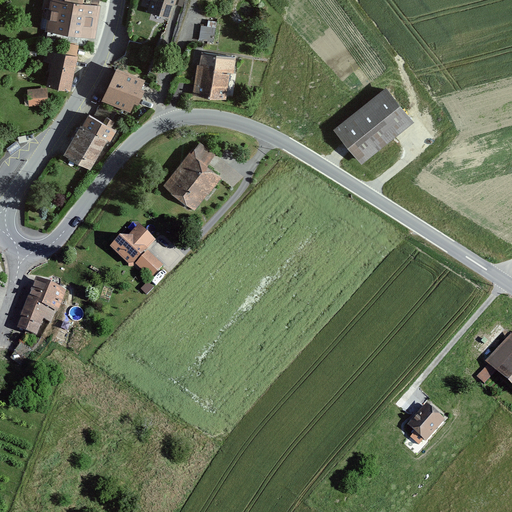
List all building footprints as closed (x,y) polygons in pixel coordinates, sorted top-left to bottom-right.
[(95,39),(101,6),(65,0),(50,0),(45,30),(95,39)] [(170,17),(175,0),(152,0),(149,11),(170,17)] [(217,46),(219,28),(202,26),(199,44),(217,46)] [(150,62),(155,45),(130,38),(126,56),(150,62)] [(71,90),(76,57),(46,52),(44,63),(52,65),(48,86),(71,90)] [(236,57),(200,52),(193,94),(224,99),(228,72),(234,73),(236,57)] [(132,112),(144,84),(114,71),(102,99),(132,112)] [(411,121),(384,89),(334,130),(361,162),(411,121)] [(48,104),(46,91),(28,93),(29,106),(48,104)] [(117,131),(86,115),(65,152),(91,166),(106,139),(111,141),(117,131)] [(194,209),(221,175),(191,150),(163,184),(194,209)] [(134,222),(109,249),(129,267),(134,262),(152,278),(163,267),(145,251),(153,242),(134,222)] [(68,291),(35,279),(23,311),(18,332),(41,337),(45,321),(55,325),(68,291)] [(511,339),(510,338),(485,367),(511,389),(511,339)] [(31,357),(33,358),(37,349),(20,341),(12,358),(27,365),(31,357)] [(426,442),(444,422),(427,408),(410,428),(426,442)]
